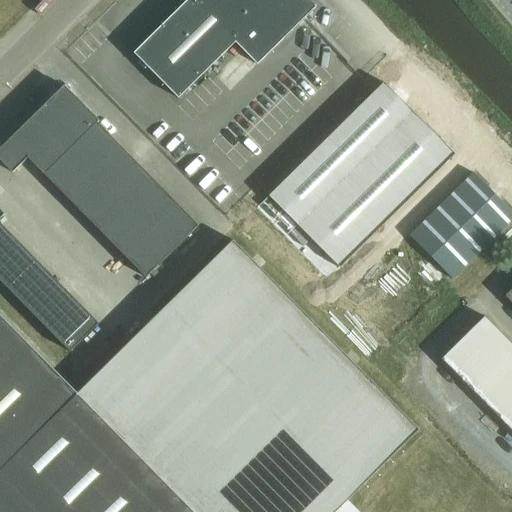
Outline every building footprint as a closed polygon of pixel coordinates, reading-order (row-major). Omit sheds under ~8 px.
[(311,10),(301,0),(188,0),(134,54),(178,99),(235,43),(257,65),(284,39),(285,39),(313,12),(312,11),(316,7),(315,7),(311,10)] [(384,83),(269,197),(340,269),(455,155),(384,83)] [(64,86),(0,148),(0,160),(12,173),(28,158),(145,278),(198,226),(177,205),(157,184),(97,123),(99,122),(64,86)] [(473,173),(409,236),(426,254),(452,280),(479,254),(511,220),(511,212),(508,209),(501,201),(487,188),(482,182),(473,173)] [(0,281),(70,352),(99,324),(0,223),(0,219),(5,215),(0,210),(0,281)] [(0,315),(0,511),(336,511),(419,430),(233,241),(78,394),(77,394),(0,315)] [(511,344),(484,316),(440,359),(511,432),(511,344)]
